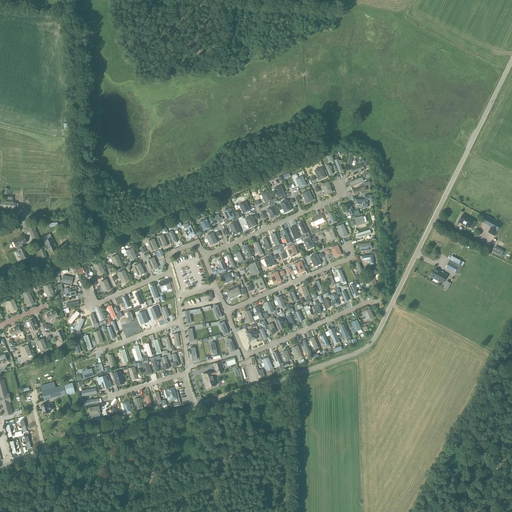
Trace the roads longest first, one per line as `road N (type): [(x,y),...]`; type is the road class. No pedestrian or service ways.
road 1 (unclassified): [(0,466),(362,350),(511,61)]
road 2 (track): [(76,0),(88,252),(0,294)]
